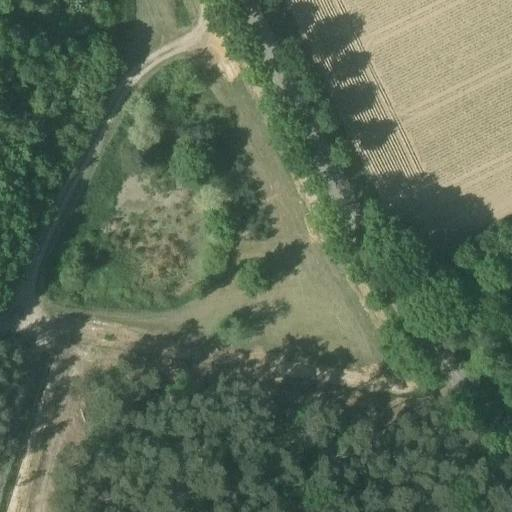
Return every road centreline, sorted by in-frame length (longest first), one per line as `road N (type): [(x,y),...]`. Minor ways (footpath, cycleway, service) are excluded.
road 1 (unclassified): [(511,444),(428,361),(241,0)]
road 2 (track): [(0,320),(22,298),(99,110),(163,0)]
road 3 (track): [(22,298),(35,321),(35,346),(0,467)]
